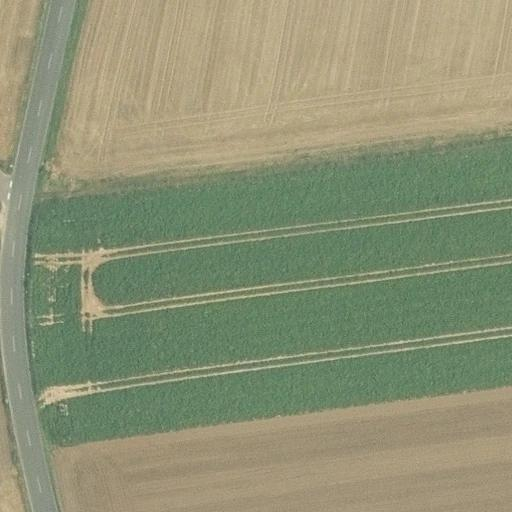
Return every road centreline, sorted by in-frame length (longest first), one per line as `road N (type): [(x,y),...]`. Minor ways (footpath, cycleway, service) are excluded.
road 1 (tertiary): [(54,511),(25,419),(9,303),(19,197),(65,0)]
road 2 (track): [(18,205),(124,203),(511,147)]
